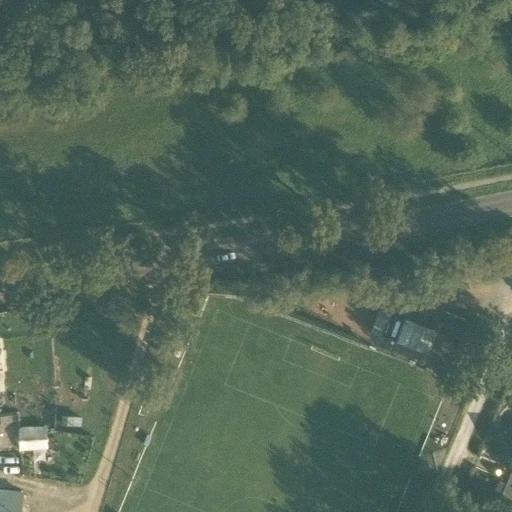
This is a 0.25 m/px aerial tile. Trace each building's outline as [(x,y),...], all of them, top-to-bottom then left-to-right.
[(379,309),(370,329),(393,339),(401,319),(379,309)] [(446,313),(438,333),(429,356),(445,361),(451,364),(448,370),(444,380),(458,386),(461,375),(472,346),(473,347),(481,326),(446,313)] [(396,343),(429,356),(438,333),(404,320),(396,343)] [(438,378),(444,380),(448,370),(451,364),(445,361),(438,378)] [(82,417),(61,415),(60,429),(81,431),(82,417)] [(18,447),(45,448),(46,430),(19,429),(18,447)] [(511,473),(502,499),(511,505),(511,473)] [(20,511),(22,493),(0,491),(0,511),(20,511)]
